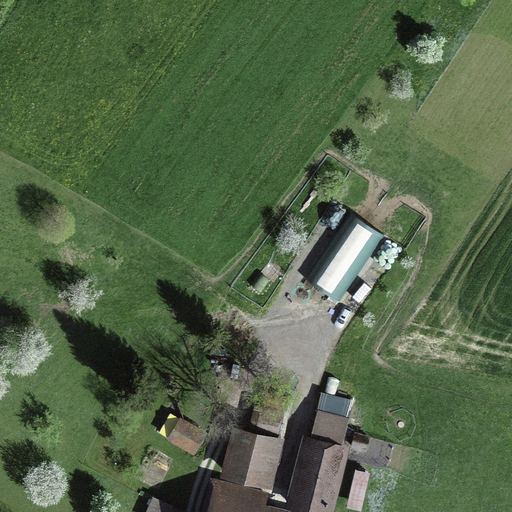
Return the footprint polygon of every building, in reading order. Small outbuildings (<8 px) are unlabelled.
[(381,237),(356,220),(314,280),(339,298),(381,237)] [(195,445),(206,428),(186,415),(175,431),(195,445)] [(265,480),(277,443),(238,431),(227,468),(265,480)] [(320,509),(336,446),(302,438),(287,501),(320,509)] [(259,511),(263,501),(209,485),(200,511),(259,511)] [(148,511),(181,511),(183,509),(156,494),(147,511),(148,511)]
